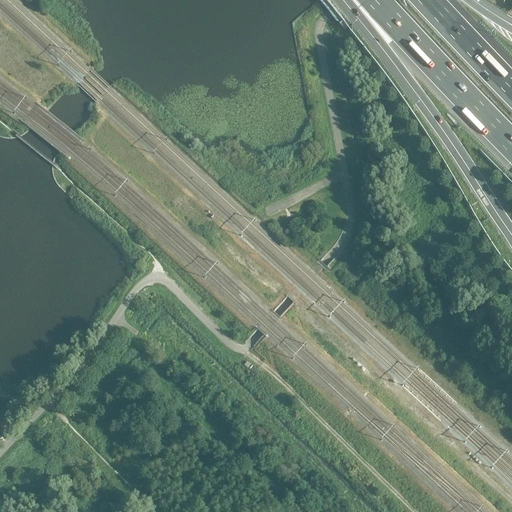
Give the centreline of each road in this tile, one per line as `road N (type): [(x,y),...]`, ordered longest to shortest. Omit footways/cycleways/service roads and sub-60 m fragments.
road 1 (track): [(115,317),(148,339),(173,331),(365,511)]
road 2 (motorway): [(350,0),(511,228)]
road 3 (motorway): [(374,0),(511,146)]
road 4 (unclassified): [(0,452),(115,317)]
road 5 (motorway): [(511,90),(426,0)]
